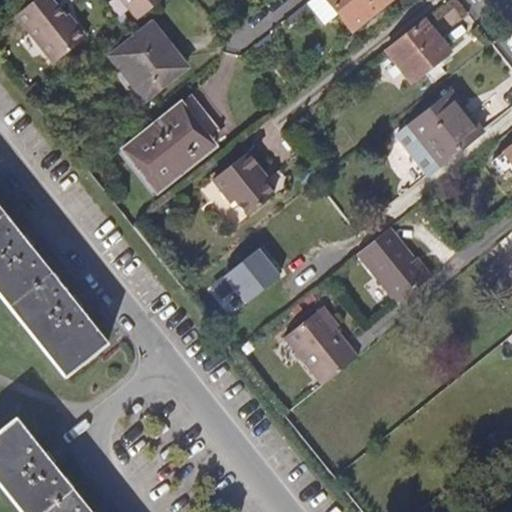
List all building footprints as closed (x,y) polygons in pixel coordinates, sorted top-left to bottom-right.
[(75,31),(50,0),(38,0),(15,19),(54,68),(87,41),(78,29),(75,31)] [(164,0),(119,0),(137,22),(164,0)] [(393,0),(311,0),(308,3),(325,26),(342,13),(355,30),(393,0)] [(425,23),(386,53),(411,85),(450,55),(425,23)] [(111,59),(137,92),(156,78),(162,85),(185,67),(153,26),(111,59)] [(143,100),(162,85),(156,78),(137,92),(143,100)] [(399,137),(428,174),(483,129),(454,93),(399,137)] [(157,193),(186,170),(179,161),(205,141),(177,106),(122,150),(157,193)] [(212,149),(205,141),(179,161),(186,170),(212,149)] [(511,164),(511,146),(503,153),(511,164)] [(272,199),(262,186),(254,177),(259,173),(245,156),(212,181),(231,206),(235,203),(247,219),(272,199)] [(267,182),(259,173),(254,177),(262,186),(267,182)] [(0,295),(66,378),(107,345),(0,210),(0,295)] [(412,261),(387,230),(357,254),(397,303),(426,280),(412,261)] [(225,273),(249,302),(283,273),(260,245),(225,273)] [(417,257),(412,261),(426,280),(431,276),(417,257)] [(286,339),(323,388),(360,359),(323,311),(286,339)] [(89,511),(15,419),(0,430),(0,485),(21,511),(89,511)]
